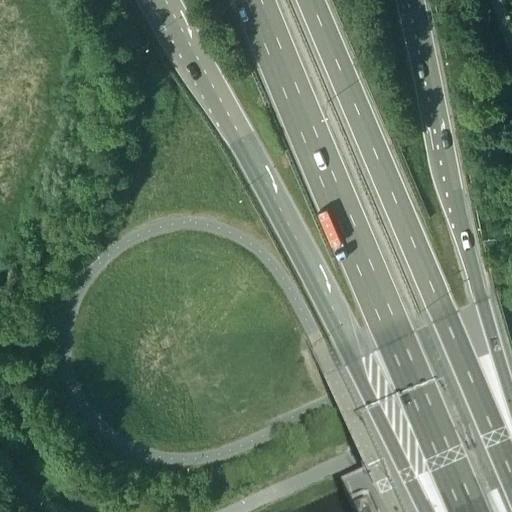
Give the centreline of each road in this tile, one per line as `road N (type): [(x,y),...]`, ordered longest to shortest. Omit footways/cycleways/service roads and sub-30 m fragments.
road 1 (trunk): [(158,0),(426,511)]
road 2 (trunk): [(254,0),(470,511)]
road 3 (trunk): [(511,474),(310,0)]
road 4 (trunk): [(511,403),(403,0)]
road 5 (unclassified): [(232,511),(511,381)]
